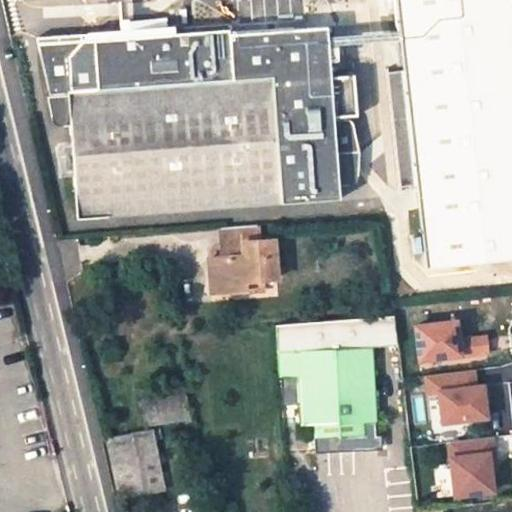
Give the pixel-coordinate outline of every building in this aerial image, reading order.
[(190,0),(191,22),(300,17),(299,0),(190,0)] [(511,0),(394,0),(402,71),(385,73),(398,187),(414,185),(424,268),(511,260),(511,0)] [(231,31),(94,41),(83,42),(69,57),(54,44),(38,45),(51,98),(49,98),(53,117),(56,121),(60,123),(63,124),(70,123),(76,218),(342,200),(340,186),(353,185),(357,183),(359,180),(361,151),(338,152),(335,119),(328,27),(284,30),(284,21),(268,23),(269,32),(232,35),(231,31)] [(335,119),(338,152),(361,151),(353,129),(350,123),(346,120),(343,119),(335,119)] [(276,279),(273,240),(258,241),(257,225),(219,228),(220,244),(226,244),(227,258),(220,258),(208,259),(211,295),(229,293),(229,282),(245,281),(276,279)] [(229,282),(229,293),(246,292),(245,281),(229,282)] [(393,315),(361,318),(363,346),(371,346),(397,345),(393,315)] [(361,318),(274,324),(277,377),(297,376),(299,403),(300,424),(313,424),(313,435),(362,433),(361,421),(374,421),(371,346),(363,346),(361,318)] [(459,340),(457,321),(414,326),(418,361),(487,353),(485,337),(459,340)] [(441,422),(486,417),(482,385),(475,386),(473,370),(424,375),(427,394),(438,392),(441,422)] [(279,404),(299,403),(297,376),(277,377),(279,404)] [(183,383),(139,390),(145,427),(190,420),(183,383)] [(152,432),(112,440),(123,497),(163,490),(152,432)] [(490,437),(447,442),(450,464),(453,496),(492,492),(488,453),(492,453),(490,437)] [(453,496),(450,464),(439,466),(443,497),(453,496)]
